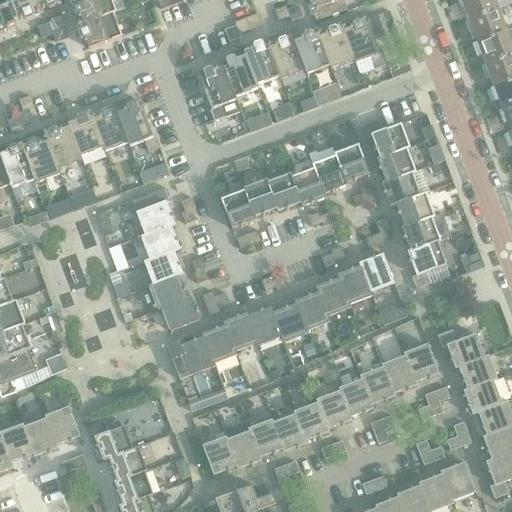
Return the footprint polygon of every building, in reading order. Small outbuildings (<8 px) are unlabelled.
[(0,0),(0,34),(4,33),(5,30),(5,28),(6,28),(7,29),(9,28),(9,27),(16,24),(14,20),(13,20),(5,0),(0,0)] [(5,0),(13,20),(14,20),(19,18),(20,20),(22,19),(22,17),(23,17),(24,19),(27,20),(31,18),(33,15),(32,13),(36,12),(37,16),(38,15),(38,13),(39,13),(38,8),(35,9),(31,0),(5,0)] [(31,0),(35,9),(38,8),(41,7),(41,8),(44,7),(44,6),(45,5),(46,7),(49,9),(53,7),(54,3),(54,2),(58,1),(59,4),(60,4),(59,0),(31,0)] [(115,13),(110,0),(71,0),(72,1),(69,2),(70,3),(74,2),(75,5),(73,6),(71,9),(73,14),(76,15),(78,15),(79,16),(78,17),(78,19),(80,19),(81,22),(82,24),(112,13),(113,14),(115,13)] [(156,0),(161,10),(172,6),(169,0),(156,0)] [(306,0),(308,4),(311,6),(313,5),(314,9),(310,10),(311,11),(312,11),(317,21),(346,10),(342,0),(306,0)] [(465,11),(469,20),(469,21),(497,10),(511,4),(511,0),(500,0),(494,2),(493,0),(456,0),(461,12),(465,11)] [(298,5),(286,10),(289,18),(288,18),(290,22),(302,17),(298,5)] [(278,22),(288,18),(289,18),(286,10),(285,6),(273,11),(278,22)] [(473,33),(477,43),(478,44),(506,33),(497,10),(469,21),(469,20),(464,22),(469,34),(473,33)] [(121,37),(113,14),(112,13),(82,24),(81,22),(77,24),(78,26),(75,27),(76,28),(80,26),(81,30),(79,31),(78,34),(79,39),(82,40),(84,39),(85,40),(83,41),(84,44),(86,43),(88,50),(121,37)] [(49,20),(50,22),(53,31),(54,31),(63,28),(66,27),(61,15),(49,20)] [(256,15),(245,19),(249,31),(261,27),(256,15)] [(348,28),(344,30),(342,30),(353,61),(358,75),(385,65),(381,55),(380,54),(373,38),(384,34),(377,15),(366,19),(365,18),(364,18),(365,22),(361,23),(361,22),(358,20),(352,22),(351,25),(352,27),(350,27),(350,26),(347,27),(348,28)] [(234,23),(235,27),(238,35),(239,35),(249,31),(245,19),(234,23)] [(42,38),(52,35),(52,34),(51,32),(53,31),(50,22),(38,27),(42,38)] [(324,34),(320,35),(318,36),(329,67),(330,70),(353,61),(342,30),(344,30),(343,27),(341,28),(339,24),(338,24),(340,28),(337,29),(336,27),(333,26),(328,28),(327,31),(328,32),(326,33),(326,32),(324,33),(324,34)] [(240,38),(239,35),(238,35),(235,27),(224,31),(228,43),(240,38)] [(67,39),(63,28),(54,31),(53,31),(51,32),(52,34),(52,35),(56,44),(67,39)] [(299,40),(294,42),(304,72),(306,76),(329,67),(318,36),(320,35),(318,31),(317,32),(316,29),(314,30),(316,34),(312,35),(311,34),(308,32),(304,34),(303,37),(303,39),(302,39),(301,38),(298,39),(299,40)] [(482,56),(486,66),(511,56),(511,30),(506,33),(478,44),(477,43),(473,45),(478,57),(482,56)] [(273,46),(270,47),(268,48),(279,77),(280,81),(304,72),(294,42),(293,39),(291,39),(290,36),(288,36),(290,40),(287,41),(286,39),(283,38),(278,40),(277,43),(278,45),(276,45),(276,44),(273,45),(273,46)] [(243,53),(244,57),(245,56),(256,86),(257,85),(279,77),(268,48),(270,47),(269,44),(267,44),(265,41),(264,41),(265,45),(262,46),(261,44),(259,43),(253,45),(252,48),(253,49),(252,50),(251,49),(248,49),(249,51),(243,53)] [(220,67),(221,69),(223,68),(234,98),(235,97),(259,89),(257,85),(256,86),(245,56),(244,57),(238,59),(238,57),(235,58),(236,60),(234,60),(233,58),(231,57),(226,59),(225,62),(225,64),(222,65),(220,61),(219,61),(220,64),(218,65),(219,68),(220,67)] [(494,88),(511,82),(511,56),(486,66),(481,67),(486,79),(490,78),(494,88)] [(236,100),(235,97),(234,98),(223,68),(221,69),(216,70),(215,69),(213,70),(213,71),(212,72),(211,70),(209,68),(204,70),(203,73),(204,75),(200,76),(199,72),(197,73),(198,77),(197,78),(198,80),(200,80),(210,109),(210,113),(213,122),(225,117),(221,106),(236,100)] [(499,101),(503,110),(504,111),(511,107),(511,82),(495,89),(494,88),(490,90),(495,102),(499,101)] [(18,101),(22,112),(22,113),(28,110),(29,111),(34,108),(30,97),(18,101)] [(123,111),(120,113),(117,114),(128,143),(127,143),(129,147),(143,142),(148,153),(160,149),(156,139),(153,138),(142,108),(144,107),(142,104),(141,105),(140,101),(138,102),(140,105),(137,106),(136,105),(132,104),(128,105),(127,108),(127,110),(126,110),(125,109),(123,110),(123,111)] [(98,116),(95,117),(93,118),(92,118),(103,148),(102,148),(104,152),(127,143),(128,143),(117,114),(120,113),(118,109),(117,109),(115,105),(114,106),(115,110),(112,111),(111,109),(108,108),(103,110),(102,112),(103,114),(101,115),(100,114),(98,115),(98,116)] [(507,123),(511,133),(511,134),(511,133),(511,107),(504,111),(503,110),(498,112),(503,125),(507,123)] [(17,114),(18,117),(21,126),(33,121),(29,111),(28,110),(22,113),(22,112),(17,114)] [(67,124),(68,126),(79,157),(102,148),(103,148),(92,118),(93,118),(95,117),(94,114),(92,114),(90,111),(89,111),(90,115),(87,116),(86,114),(83,113),(78,115),(77,118),(78,120),(77,120),(76,119),(73,120),(73,121),(67,124)] [(23,129),(21,126),(18,117),(7,122),(12,134),(23,129)] [(376,152),(379,159),(379,160),(406,150),(409,149),(400,125),(380,133),(376,121),(362,127),(366,139),(371,137),(375,150),(373,150),(374,153),(376,152)] [(80,160),(79,157),(68,126),(62,129),(61,127),(59,128),(59,130),(58,130),(58,129),(54,127),(49,129),(48,132),(49,134),(45,135),(44,131),(43,132),(44,136),(42,136),(44,142),(46,141),(57,169),(80,160)] [(60,175),(57,169),(46,141),(44,142),(41,144),(40,142),(38,143),(39,144),(37,145),(36,143),(33,142),(29,144),(27,147),(28,148),(24,150),(23,150),(34,180),(33,180),(34,183),(33,186),(37,196),(49,191),(45,180),(60,175)] [(4,154),(0,155),(0,159),(10,185),(9,186),(10,189),(33,180),(34,180),(23,150),(24,150),(22,144),(21,144),(22,148),(18,149),(18,148),(14,146),(10,148),(8,151),(9,152),(8,153),(7,152),(4,153),(4,154)] [(357,145),(333,154),(345,184),(352,181),(353,183),(355,182),(355,181),(368,176),(357,145)] [(380,171),(384,183),(384,184),(410,174),(411,175),(414,173),(406,150),(379,160),(379,159),(376,160),(379,169),(377,169),(378,172),(380,171)] [(334,157),(311,166),(323,196),(324,195),(331,193),(331,195),(334,194),(333,192),(346,187),(345,184),(333,154),(333,155),(334,157)] [(0,188),(9,186),(10,185),(0,159),(0,188)] [(247,162),(234,166),(237,174),(249,169),(247,162)] [(169,173),(166,164),(144,172),(147,181),(169,173)] [(289,174),(300,204),(300,205),(301,208),(309,205),(310,207),(312,206),(312,204),(325,199),(324,195),(323,196),(311,166),(312,170),(291,178),(289,174)] [(449,172),(439,176),(443,187),(453,183),(449,172)] [(266,180),(265,180),(276,210),(277,213),(285,210),(286,212),(288,211),(287,209),(300,205),(300,204),(289,174),(267,182),(266,180)] [(390,209),(395,207),(395,206),(419,197),(419,196),(411,175),(410,174),(384,184),(384,183),(380,185),(384,193),(382,194),(383,196),(384,195),(390,209)] [(265,180),(242,188),(254,219),(254,218),(261,216),(262,217),(264,216),(264,215),(276,210),(265,180)] [(355,209),(365,205),(366,205),(364,201),(375,197),(370,186),(360,190),(361,194),(351,198),(355,209)] [(255,221),(254,218),(254,219),(242,188),(242,189),(243,191),(220,200),(231,230),(239,227),(240,229),(243,228),(242,226),(255,221)] [(136,213),(144,236),(145,238),(171,229),(175,227),(172,219),(174,218),(173,215),(171,216),(166,204),(171,202),(166,190),(151,195),(155,206),(136,213)] [(399,216),(403,228),(403,229),(430,219),(433,218),(424,194),(419,196),(419,197),(395,206),(395,207),(398,214),(396,214),(397,217),(399,216)] [(379,208),(375,197),(364,201),(366,205),(365,205),(368,212),(379,208)] [(181,203),(185,213),(192,211),(196,210),(191,199),(181,203)] [(327,209),(328,213),(331,220),(342,216),(338,205),(327,209)] [(196,222),(192,211),(185,213),(181,215),(185,226),(196,222)] [(105,212),(96,216),(104,238),(113,235),(105,212)] [(310,228),(321,224),(318,217),(317,213),(306,217),(310,228)] [(328,213),(318,217),(321,224),(322,228),(333,224),(331,220),(328,213)] [(405,240),(409,252),(409,253),(436,242),(436,243),(448,239),(439,216),(433,218),(430,219),(403,229),(403,228),(400,229),(404,237),(402,238),(403,241),(405,240)] [(375,223),(379,234),(386,231),(389,230),(385,219),(375,223)] [(140,238),(149,261),(149,262),(173,253),(174,253),(180,251),(177,243),(178,242),(177,240),(175,240),(171,229),(145,238),(144,236),(140,238)] [(256,231),(245,235),(250,246),(260,242),(256,231)] [(379,234),(376,235),(380,246),(390,242),(386,231),(379,234)] [(239,250),(250,246),(245,235),(235,239),(239,250)] [(369,250),(380,246),(376,235),(365,239),(369,250)] [(445,266),(436,243),(436,242),(409,253),(409,252),(406,253),(409,261),(408,262),(409,264),(410,264),(415,276),(410,278),(415,290),(429,285),(425,273),(445,266)] [(330,251),(331,254),(334,262),(344,258),(340,247),(330,251)] [(143,263),(152,286),(152,287),(178,277),(179,277),(182,276),(179,268),(181,267),(180,265),(178,265),(174,253),(173,253),(149,262),(149,261),(143,263)] [(336,266),(334,262),(331,254),(321,258),(325,270),(336,266)] [(358,264),(359,267),(361,267),(371,294),(394,285),(382,255),(374,258),(374,257),(371,258),(371,259),(358,264)] [(191,263),(194,273),(203,271),(206,270),(201,259),(191,263)] [(336,276),(337,280),(339,279),(349,305),(372,296),(371,294),(361,267),(359,267),(352,270),(352,268),(349,269),(349,271),(336,276)] [(207,281),(203,271),(194,273),(192,274),(196,285),(207,281)] [(158,311),(161,310),(161,309),(186,300),(187,298),(184,291),(185,291),(185,288),(183,288),(179,277),(178,277),(152,287),(152,286),(148,287),(158,311)] [(264,292),(274,288),(272,281),(271,278),(260,282),(264,292)] [(272,281),(274,288),(276,292),(286,288),(283,278),(272,281)] [(0,307),(13,303),(13,302),(4,279),(1,280),(2,281),(0,281),(0,307)] [(315,289),(317,294),(319,294),(327,317),(328,318),(351,309),(349,305),(339,279),(337,280),(331,282),(330,281),(327,282),(328,284),(315,289)] [(115,286),(119,298),(129,295),(124,283),(115,286)] [(218,309),(228,305),(224,294),(214,298),(212,293),(201,297),(209,318),(220,314),(218,309)] [(294,303),(295,306),(296,305),(306,333),(307,332),(330,323),(328,318),(327,317),(319,294),(317,294),(310,297),(310,295),(307,297),(307,298),(294,303)] [(190,297),(187,298),(186,300),(161,309),(161,310),(170,333),(199,321),(196,313),(198,312),(197,310),(195,310),(190,297)] [(0,334),(22,326),(22,327),(25,326),(16,301),(13,302),(13,303),(0,307),(0,334)] [(284,310),(273,314),(272,314),(281,339),(283,345),(308,335),(307,332),(306,333),(296,305),(295,306),(287,309),(287,307),(284,308),(284,310)] [(260,313),(248,317),(248,319),(257,344),(257,345),(258,348),(281,339),(272,314),(273,314),(271,309),(263,312),(262,310),(259,311),(260,313)] [(48,333),(59,330),(54,315),(44,318),(48,333)] [(223,324),(224,327),(225,327),(235,352),(235,353),(257,345),(257,344),(248,319),(248,317),(247,315),(238,318),(238,316),(235,317),(236,319),(223,324)] [(138,319),(125,324),(134,350),(147,346),(138,319)] [(0,360),(28,351),(31,350),(22,327),(22,326),(0,334),(0,360)] [(201,336),(202,339),(203,339),(213,366),(214,365),(236,356),(235,353),(235,352),(225,327),(224,327),(217,330),(216,328),(214,329),(214,331),(201,336)] [(456,370),(460,368),(459,368),(485,360),(485,359),(476,335),(456,343),(452,332),(438,337),(443,349),(447,347),(456,370)] [(215,368),(214,365),(213,366),(203,339),(202,339),(195,341),(194,340),(192,341),(192,342),(180,347),(179,343),(167,347),(172,362),(180,381),(215,368)] [(311,344),(302,347),(307,359),(316,356),(311,344)] [(405,354),(406,357),(416,383),(438,374),(428,346),(405,354)] [(37,373),(28,351),(0,360),(0,399),(0,400),(16,394),(16,393),(25,389),(21,379),(37,373)] [(384,368),(383,368),(393,395),(417,386),(416,383),(406,357),(383,366),(384,368)] [(460,368),(468,391),(492,382),(497,381),(488,358),(485,359),(485,360),(459,368),(460,368)] [(362,380),(361,380),(371,406),(394,398),(393,395),(383,368),(360,377),(362,380)] [(279,370),(269,374),(272,383),(282,379),(279,370)] [(225,387),(229,399),(250,391),(245,380),(225,387)] [(372,410),(371,406),(361,380),(339,388),(340,392),(350,418),(372,410)] [(472,416),(478,414),(501,406),(492,382),(468,391),(464,392),(472,416)] [(425,396),(429,406),(440,402),(450,399),(446,388),(425,396)] [(189,403),(188,404),(189,407),(191,414),(227,400),(223,390),(193,402),(189,403)] [(351,421),(350,418),(340,392),(317,400),(318,403),(327,430),(328,429),(351,421)] [(440,402),(429,406),(418,410),(422,420),(443,413),(440,402)] [(294,412),(295,415),(305,442),(306,441),(329,433),(328,429),(327,430),(318,403),(294,412)] [(478,414),(487,437),(511,428),(511,413),(508,403),(501,406),(478,414)] [(46,416),(47,419),(57,446),(80,437),(69,408),(46,416)] [(295,415),(273,423),(283,450),(284,453),(307,444),(306,441),(305,442),(295,415)] [(385,430),(395,427),(391,416),(370,424),(378,445),(389,441),(385,430)] [(47,419),(24,427),(34,454),(35,457),(58,448),(57,446),(47,419)] [(248,429),(249,432),(250,431),(260,459),(260,458),(283,450),(273,423),(272,423),(271,420),(248,429)] [(103,461),(109,459),(108,459),(133,451),(133,450),(124,427),(104,434),(101,423),(86,428),(91,440),(94,438),(103,461)] [(451,452),(472,444),(464,423),(453,427),(457,437),(447,441),(451,452)] [(0,433),(2,439),(2,438),(11,463),(11,462),(34,454),(24,427),(23,425),(0,433)] [(483,439),(491,461),(491,462),(511,453),(511,428),(487,437),(483,439)] [(261,461),(260,458),(260,459),(250,431),(249,432),(226,440),(237,467),(236,467),(237,470),(261,461)] [(213,475),(236,467),(237,467),(226,440),(226,437),(202,446),(213,475)] [(0,439),(0,472),(13,468),(11,462),(11,463),(2,438),(2,439),(0,439)] [(324,460),(346,452),(342,442),(321,449),(324,460)] [(424,466),(444,459),(441,449),(431,452),(427,442),(416,445),(424,466)] [(108,459),(109,459),(117,482),(144,472),(147,471),(139,448),(133,450),(133,451),(108,459)] [(511,481),(511,453),(491,462),(491,461),(486,463),(494,486),(490,487),(495,500),(510,495),(506,483),(511,481)] [(66,474),(77,470),(76,470),(87,466),(83,456),(62,463),(66,474)] [(183,459),(174,463),(176,468),(181,469),(186,467),(183,459)] [(295,462),(288,465),(274,470),(281,489),(282,493),(293,489),(289,477),(299,473),(295,462)] [(442,472),(443,475),(452,501),(453,501),(475,493),(464,463),(442,472)] [(91,477),(87,466),(76,470),(77,470),(80,481),(91,477)] [(114,483),(122,507),(149,497),(149,498),(153,496),(144,472),(117,482),(114,483)] [(420,484),(421,486),(430,511),(433,511),(454,504),(453,501),(452,501),(443,475),(420,484)] [(363,485),(364,489),(367,495),(387,488),(383,477),(363,485)] [(215,500),(219,511),(223,511),(258,499),(252,485),(215,500)] [(397,495),(398,498),(399,498),(404,511),(430,511),(421,486),(397,495)] [(95,511),(107,511),(101,493),(90,497),(95,511)] [(258,511),(275,504),(271,495),(258,500),(258,499),(223,511),(258,511)] [(154,511),(149,498),(149,497),(122,507),(119,508),(120,511),(154,511)] [(375,507),(376,510),(377,510),(377,511),(404,511),(399,498),(398,498),(375,507)] [(307,511),(310,511),(306,501),(288,508),(289,511),(307,511)]
